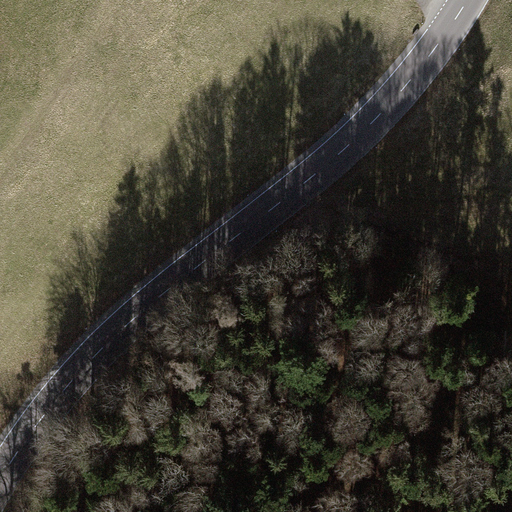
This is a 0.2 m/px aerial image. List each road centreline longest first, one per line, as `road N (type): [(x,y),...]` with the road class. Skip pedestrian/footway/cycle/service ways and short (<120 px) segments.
road 1 (tertiary): [(465,0),(413,77),(366,124),(75,366),(0,468)]
road 2 (track): [(133,312),(195,361),(325,438)]
